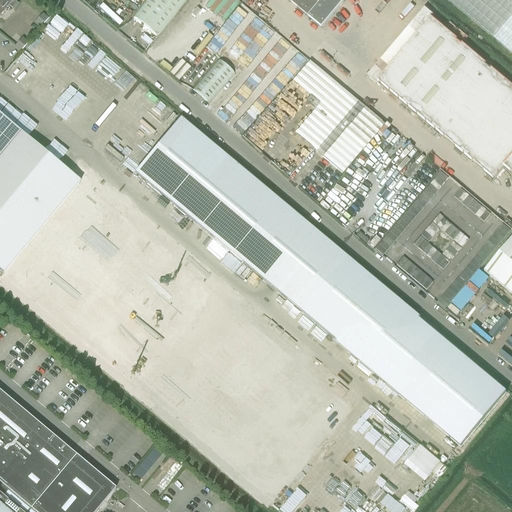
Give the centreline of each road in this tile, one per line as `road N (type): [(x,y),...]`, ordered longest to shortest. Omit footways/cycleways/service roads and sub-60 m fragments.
road 1 (unclassified): [(511,379),(67,0)]
road 2 (unknown): [(278,0),(511,204)]
